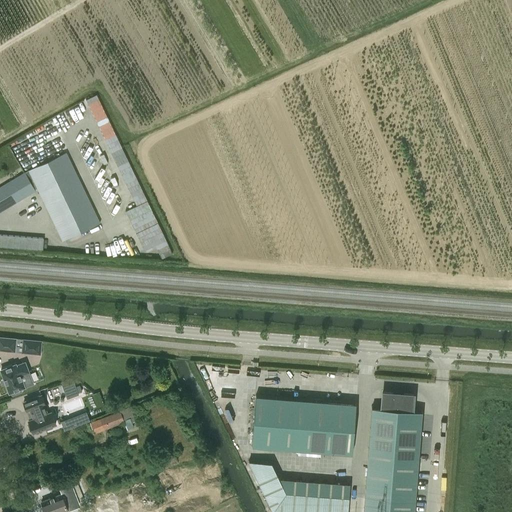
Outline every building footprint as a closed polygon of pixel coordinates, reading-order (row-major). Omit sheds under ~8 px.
[(153,249),(103,132),(91,138),(124,215),(115,218),(131,255),(144,249),(145,252),(153,249)] [(29,170),(63,240),(100,223),(66,152),(29,170)] [(38,187),(29,170),(0,187),(0,211),(36,190),(35,189),(38,187)] [(44,237),(0,234),(0,246),(43,249),(44,237)] [(0,349),(14,351),(16,339),(0,337),(0,349)] [(24,340),(22,351),(39,353),(40,341),(24,340)] [(1,370),(9,392),(11,392),(12,394),(21,391),(20,388),(24,387),(24,386),(32,383),(28,371),(25,362),(16,365),(16,364),(1,370)] [(363,511),(414,511),(422,411),(412,410),(413,394),(383,392),(381,408),(372,407),(363,511)] [(32,430),(33,432),(56,424),(51,412),(47,413),(44,404),(45,404),(41,395),(24,402),(27,411),(30,410),(33,419),(29,420),(30,423),(28,424),(30,430),(32,430)] [(252,445),(352,453),(356,403),(256,395),(252,445)] [(146,400),(132,406),(90,422),(94,433),(124,421),(127,428),(133,426),(131,422),(137,420),(133,410),(140,407),(142,412),(150,409),(146,400)] [(86,411),(61,421),(64,430),(90,420),(86,411)] [(162,469),(178,464),(174,451),(158,457),(162,469)] [(275,477),(269,461),(246,460),(266,511),(283,511),(344,511),(347,482),(275,477)] [(45,511),(61,511),(68,510),(68,511),(79,506),(78,502),(84,500),(76,479),(58,486),(61,494),(41,501),(45,511)]
